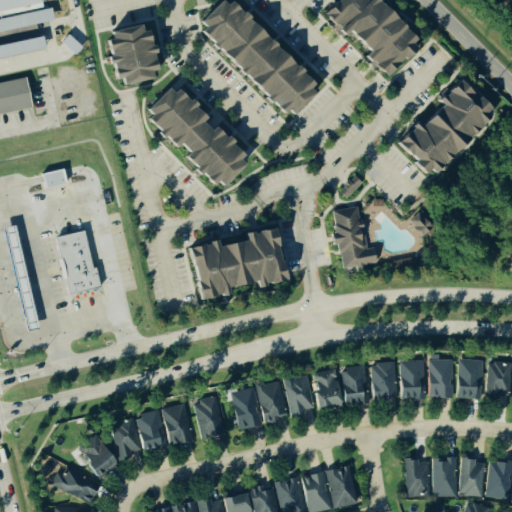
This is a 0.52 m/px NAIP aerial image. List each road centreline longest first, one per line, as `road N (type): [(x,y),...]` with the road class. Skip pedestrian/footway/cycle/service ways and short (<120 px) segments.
road 1 (secondary): [(511,303),(405,298),(314,310),(36,374)]
road 2 (residential): [(511,433),(433,428),(370,436),(128,487)]
road 3 (secondary): [(0,413),(259,354)]
road 4 (secondary): [(317,341),(409,331),(511,333)]
road 5 (residential): [(511,85),(427,0)]
